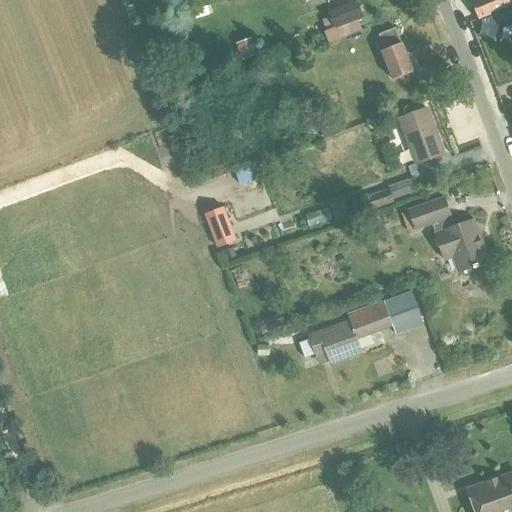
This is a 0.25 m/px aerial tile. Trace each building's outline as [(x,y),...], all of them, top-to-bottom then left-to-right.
[(511,0),(476,0),(472,2),(479,20),(495,13),(501,27),(511,22),(511,0)] [(329,12),(335,30),(364,20),(358,2),(329,12)] [(381,51),(393,83),(413,75),(396,29),(379,36),(384,50),(381,51)] [(305,127),(329,118),(335,133),(352,127),(338,91),(321,97),(325,110),(302,119),(305,127)] [(399,120),(417,165),(444,155),(427,111),(399,120)] [(261,158),(238,160),(239,180),(262,178),(261,158)] [(387,188),(388,191),(365,199),(369,213),(394,204),(393,201),(418,192),(413,179),(387,188)] [(450,248),(458,273),(490,262),(475,220),(454,228),(451,218),(445,199),(409,211),(416,230),(432,224),(442,251),(450,248)] [(221,246),(241,239),(228,204),(208,211),(221,246)] [(316,355),(321,367),(330,363),(331,364),(362,353),(357,340),(393,327),(396,333),(419,325),(409,298),(386,307),(384,302),(348,315),(351,322),(319,333),(319,334),(310,337),(311,339),(299,343),(305,359),(316,355)] [(417,373),(434,364),(428,355),(412,363),(417,373)] [(511,511),(511,475),(469,491),(476,511),(511,511)]
